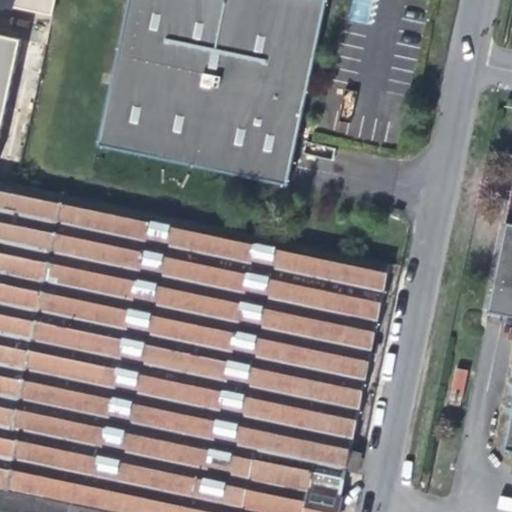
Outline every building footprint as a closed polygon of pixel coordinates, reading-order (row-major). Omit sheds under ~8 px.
[(11,0),(0,0),(0,7),(9,9),(11,0)] [(14,0),(13,5),(50,14),(53,0),(14,0)] [(321,32),(327,0),(127,0),(96,149),(287,189),(293,163),(321,32)] [(0,135),(21,41),(0,36),(0,135)] [(0,511),(337,511),(346,471),(350,472),(354,458),(400,268),(0,184),(0,511)] [(511,224),(509,223),(489,315),(511,319),(511,401),(502,450),(511,451),(511,224)] [(451,369),(445,397),(462,401),(468,373),(451,369)]
